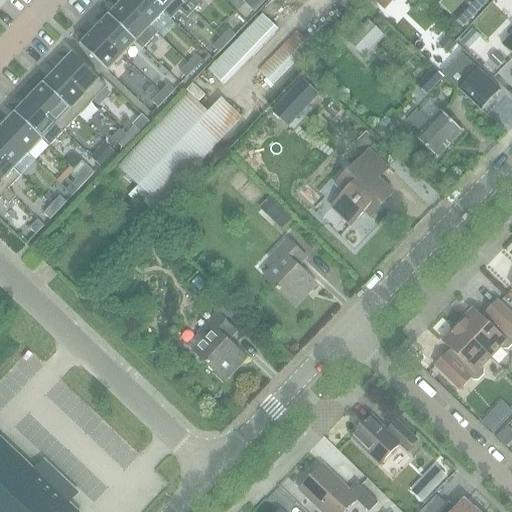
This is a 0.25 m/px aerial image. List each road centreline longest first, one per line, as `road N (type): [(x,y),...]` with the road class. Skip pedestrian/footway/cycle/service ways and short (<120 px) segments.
road 1 (residential): [(211,471),(0,269)]
road 2 (tertiary): [(346,328),(511,156)]
road 3 (residential): [(511,491),(346,328)]
road 4 (tertiary): [(211,471),(346,328)]
